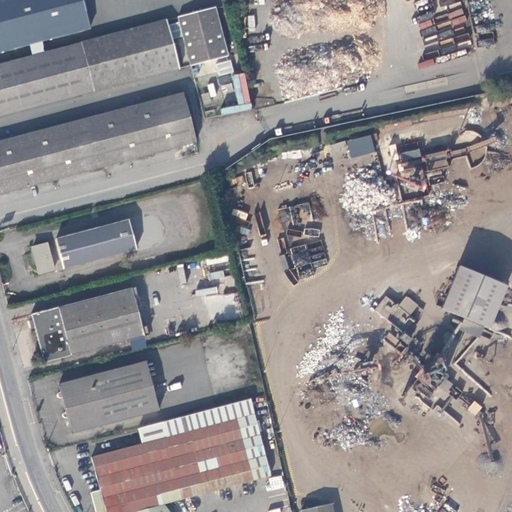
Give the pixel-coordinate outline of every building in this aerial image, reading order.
[(82,0),(0,0),(0,51),(90,28),(82,0)] [(181,15),(192,65),(228,55),(215,7),(181,15)] [(190,65),(192,65),(181,15),(178,16),(190,65)] [(0,114),(179,67),(166,18),(0,62),(0,114)] [(216,64),(219,75),(233,71),(230,60),(216,64)] [(0,192),(197,139),(183,91),(0,140),(0,192)] [(371,135),(347,141),(350,157),(374,152),(371,135)] [(56,239),(64,268),(137,248),(129,219),(56,239)] [(34,248),(40,273),(54,269),(48,245),(34,248)] [(455,268),(438,311),(490,331),(507,289),(455,268)] [(35,325),(44,362),(144,336),(131,288),(31,313),(35,325)] [(374,309),(403,333),(408,327),(414,319),(384,296),(374,309)] [(408,327),(403,333),(409,338),(414,333),(408,327)] [(68,418),(71,433),(159,410),(146,361),(59,385),(60,392),(59,392),(59,393),(58,394),(58,395),(59,396),(60,397),(61,397),(62,397),(64,404),(66,412),(65,413),(64,414),(64,415),(64,416),(65,417),(66,418),(68,418)] [(457,401),(458,400),(463,394),(464,393),(444,377),(438,385),(457,401)] [(463,394),(458,400),(472,412),(478,405),(463,394)] [(439,403),(446,408),(452,400),(445,395),(439,403)] [(270,475),(249,399),(162,422),(166,437),(142,443),(91,457),(100,490),(90,493),(95,511),(168,511),(161,505),(270,475)] [(162,422),(138,428),(142,443),(166,437),(162,422)] [(332,511),(331,503),(300,510),(300,511),(332,511)]
